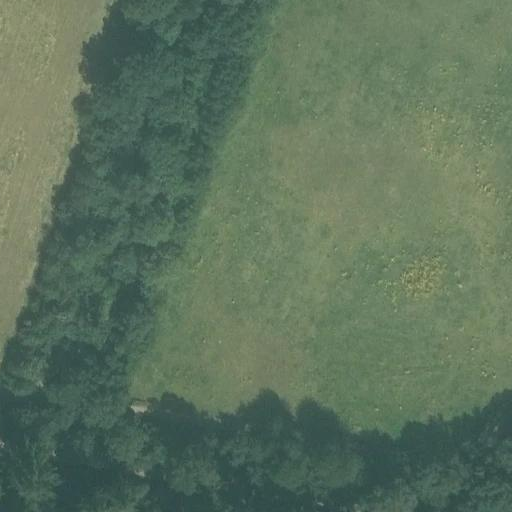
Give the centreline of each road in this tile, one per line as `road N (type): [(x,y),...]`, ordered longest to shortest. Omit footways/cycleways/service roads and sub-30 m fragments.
road 1 (unknown): [(27,397),(389,475),(511,446)]
road 2 (track): [(0,450),(323,511)]
